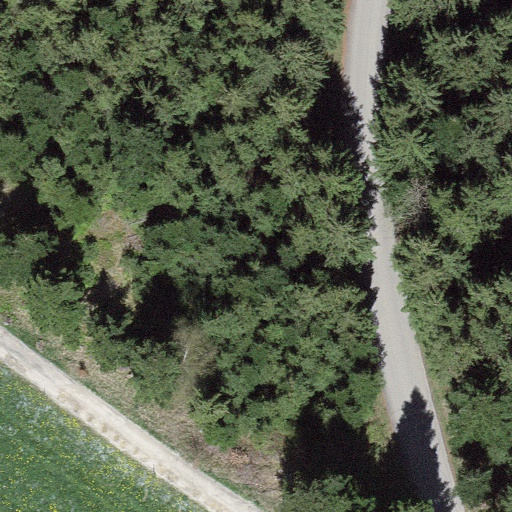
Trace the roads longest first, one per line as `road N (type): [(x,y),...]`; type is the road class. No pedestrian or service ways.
road 1 (unclassified): [(443,511),(412,411),(373,210),(364,72),(371,0)]
road 2 (track): [(0,359),(238,511)]
